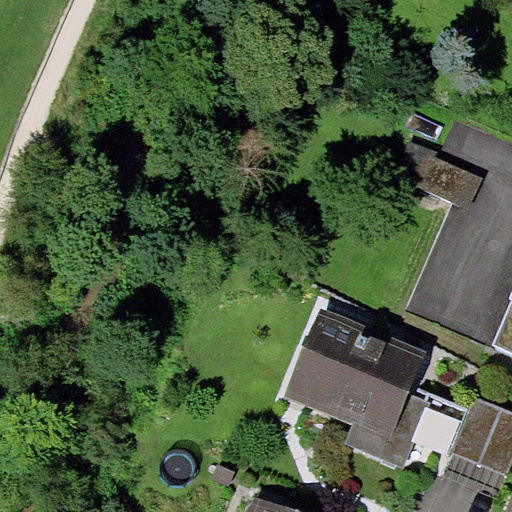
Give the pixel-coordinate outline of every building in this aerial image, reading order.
[(412,145),(398,177),(467,207),(481,176),(412,145)] [(511,309),(496,347),(511,354),(511,309)] [(431,354),(331,312),(314,350),(332,358),(314,400),(364,421),(354,443),(413,468),(442,400),(417,389),(431,354)] [(511,413),(476,398),(452,454),(510,477),(511,471),(511,413)] [(301,511),(259,493),(250,511),(301,511)]
